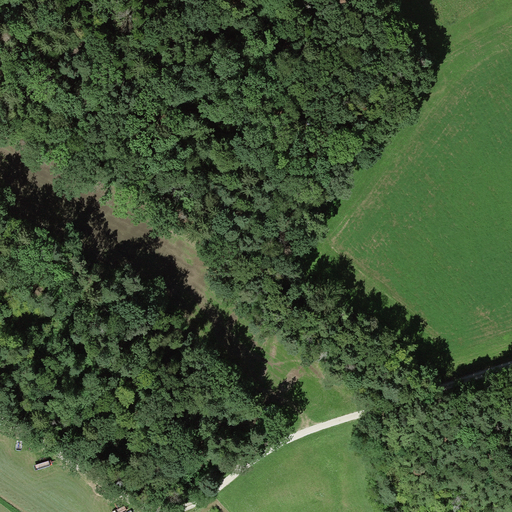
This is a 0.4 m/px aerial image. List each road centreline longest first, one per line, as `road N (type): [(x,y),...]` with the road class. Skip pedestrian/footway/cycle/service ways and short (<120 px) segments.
road 1 (track): [(511,361),(282,441),(212,493),(166,511)]
road 2 (track): [(157,511),(138,508),(0,415)]
road 3 (track): [(0,34),(59,41),(105,0)]
